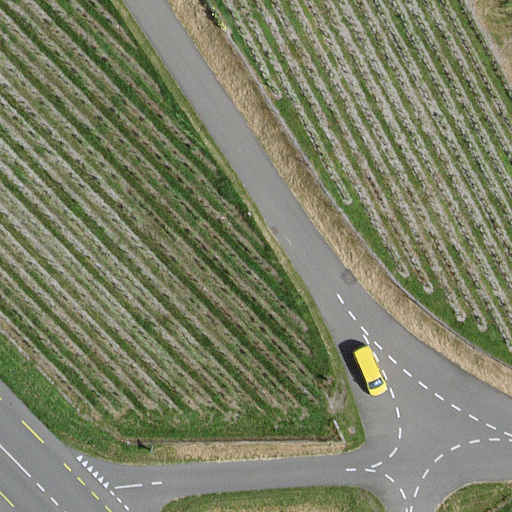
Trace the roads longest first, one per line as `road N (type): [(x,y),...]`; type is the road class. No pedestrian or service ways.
road 1 (unclassified): [(141,0),(347,315),(392,463)]
road 2 (unclassified): [(392,463),(142,481),(59,504)]
road 3 (unclassified): [(511,449),(392,463)]
